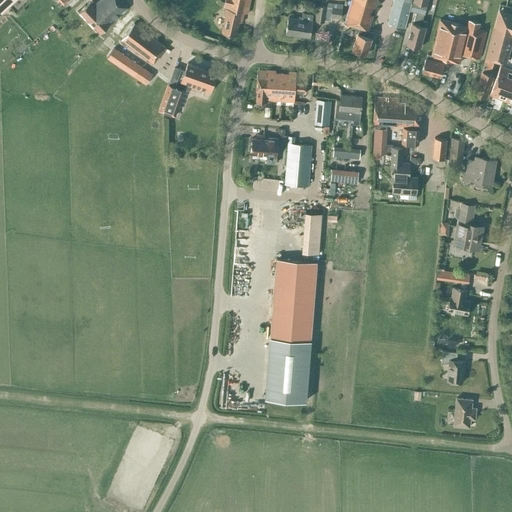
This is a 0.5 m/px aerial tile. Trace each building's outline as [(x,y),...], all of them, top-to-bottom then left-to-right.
[(0,0),(0,12),(1,14),(15,0),(0,0)] [(109,24),(128,8),(120,0),(99,0),(95,4),(92,0),(79,12),(100,33),(109,24)] [(250,0),(224,0),(223,8),(225,8),(224,15),(225,15),(221,32),(236,36),(239,22),(242,22),(244,13),(247,13),(250,0)] [(375,10),(377,0),(351,0),(344,24),(359,29),(357,33),(352,50),(366,55),(371,38),(367,36),(369,31),(373,15),(370,14),(371,9),(375,10)] [(393,0),(388,23),(404,27),(411,1),(411,0),(393,0)] [(413,0),(413,1),(410,10),(416,12),(413,23),(412,23),(406,44),(420,48),(427,21),(422,20),(424,14),(427,0),(413,0)] [(324,23),(327,6),(317,5),(315,21),(324,23)] [(342,8),(332,7),(330,17),(340,19),(342,8)] [(494,26),(486,56),(493,58),(499,60),(505,62),(511,39),(511,14),(501,11),(499,10),(494,26)] [(302,13),(301,19),(288,17),(285,34),(309,37),(313,14),(302,13)] [(460,63),(462,54),(479,59),(486,31),(479,29),(480,23),(468,19),(467,26),(440,19),(431,55),(427,54),(426,58),(425,58),(422,72),(439,76),(443,62),(441,62),(442,58),(460,63)] [(165,47),(133,23),(121,39),(153,63),(165,47)] [(145,84),(152,74),(114,48),(107,59),(145,84)] [(486,57),(483,66),(490,68),(493,58),(486,56),(486,57)] [(186,62),(184,70),(174,66),(168,84),(167,83),(158,110),(175,117),(184,90),(186,91),(190,89),(191,86),(208,92),(215,72),(186,62)] [(511,69),(500,65),(489,95),(511,103),(511,69)] [(271,105),(271,100),(272,87),(267,87),(268,71),(257,70),(256,90),(256,91),(256,101),(265,102),(265,104),(271,105)] [(280,101),(282,73),(275,73),(275,71),(268,70),(268,71),(267,87),(272,87),(271,100),(280,101)] [(482,71),(473,94),(485,98),(489,88),(493,75),(482,71)] [(294,92),(295,73),(295,72),(288,72),(288,74),(282,73),(280,101),(293,102),(294,92)] [(295,73),(294,92),(305,93),(307,74),(295,73)] [(332,85),(332,76),(312,74),(312,83),(332,85)] [(336,101),(334,118),(353,120),(353,124),(359,124),(360,112),(362,97),(340,94),(339,101),(336,101)] [(374,125),(372,153),(385,153),(390,154),(391,146),(393,146),(392,144),(386,144),(387,128),(387,125),(403,126),(402,135),(402,143),(417,144),(418,130),(416,130),(416,127),(420,127),(421,103),(398,101),(398,98),(375,96),(373,124),(374,125)] [(328,125),(330,101),(316,99),(314,124),(328,125)] [(252,138),(250,153),(267,154),(266,163),(276,164),(277,152),(275,152),(277,137),(269,137),(269,139),(264,139),(265,134),(256,134),(255,138),(252,138)] [(288,136),(284,184),(308,186),(311,144),(294,143),(294,136),(288,136)] [(444,159),(446,139),(434,138),(432,158),(444,159)] [(452,138),(450,152),(462,154),(463,139),(452,138)] [(390,154),(390,167),(394,167),(392,193),(400,194),(400,198),(415,199),(416,193),(417,177),(408,176),(409,163),(402,163),(403,147),(393,146),(391,146),(390,154)] [(359,158),(359,149),(334,147),(333,156),(359,158)] [(464,173),(462,180),(474,182),(474,181),(490,184),(490,181),(493,168),(489,167),(491,160),(476,157),(475,161),(469,160),(466,173),(464,173)] [(357,183),(357,171),(331,169),(330,181),(357,183)] [(457,225),(454,243),(464,245),(478,248),(481,229),(482,227),(475,225),(470,224),(473,208),(461,205),(460,208),(458,207),(455,209),(454,215),(456,218),(458,218),(457,225)] [(302,252),(318,254),(321,213),(305,212),(302,252)] [(441,223),(439,236),(447,238),(449,224),(441,223)] [(270,338),(265,398),(305,401),(310,341),(316,261),(276,258),(270,338)] [(447,272),(446,280),(458,281),(459,273),(449,272),(447,272)] [(447,311),(467,314),(469,301),(464,300),(466,290),(453,287),(451,297),(450,297),(447,311)] [(464,369),(465,361),(456,360),(457,352),(442,351),(441,363),(448,363),(447,380),(462,382),(463,369),(464,369)] [(414,391),(413,399),(420,400),(421,392),(414,391)] [(472,399),(456,398),(453,425),(469,427),(470,419),(474,419),(475,408),(471,407),(472,399)]
